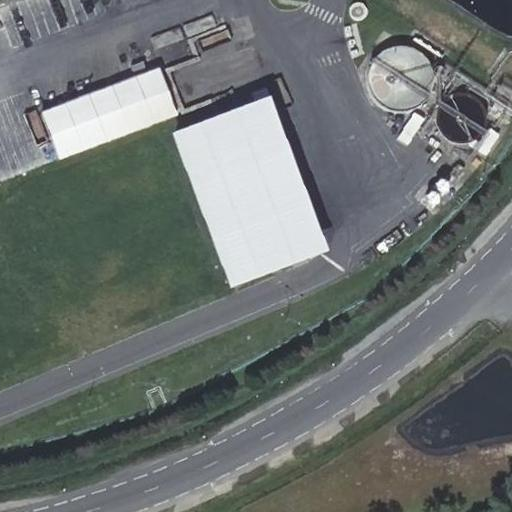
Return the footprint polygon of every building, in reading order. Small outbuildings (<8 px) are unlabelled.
[(398,47),(387,48),(378,54),(370,62),(366,72),(365,83),(368,93),(374,102),(382,108),(392,112),(403,112),(413,109),(422,103),(428,94),(431,84),(431,73),(427,62),(419,54),(409,48),(398,47)] [(161,67),(43,111),(60,158),(179,114),(161,67)] [(478,102),(472,97),(464,94),(456,94),(448,97),(442,102),(437,108),(435,116),(436,124),(439,132),(444,138),(452,142),(460,143),(468,142),(475,138),(481,132),(484,124),(484,116),(482,109),(478,102)] [(233,288),(335,254),(282,97),(181,130),(233,288)] [(453,166),(448,168),(446,173),(447,177),(451,180),(456,180),(460,174),(459,168),(453,166)] [(432,187),(425,191),(424,196),(427,202),(434,204),(439,201),(442,197),(442,191),(437,188),(432,187)]
